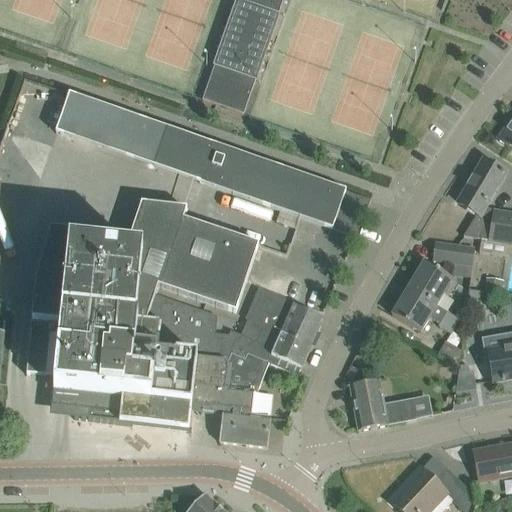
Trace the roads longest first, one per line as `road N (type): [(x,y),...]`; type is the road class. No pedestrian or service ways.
road 1 (residential): [(316,457),(313,403),(357,308),(418,203),(511,72)]
road 2 (secondary): [(0,474),(226,473),(283,497)]
road 3 (unclassified): [(316,457),(511,418)]
